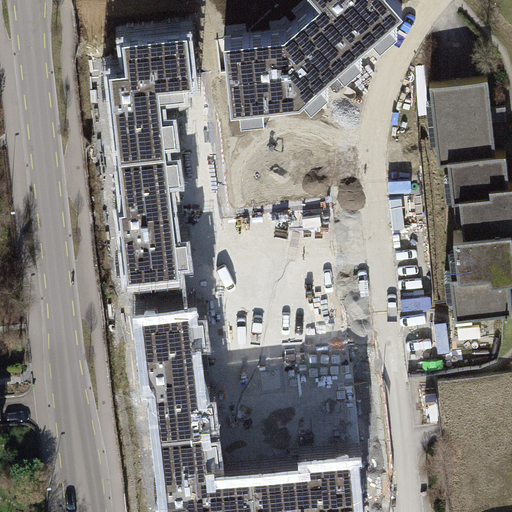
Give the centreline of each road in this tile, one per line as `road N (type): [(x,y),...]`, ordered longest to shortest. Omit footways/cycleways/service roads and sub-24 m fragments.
road 1 (residential): [(406,511),(372,140),(381,87),(440,0)]
road 2 (tertiary): [(29,0),(87,511)]
